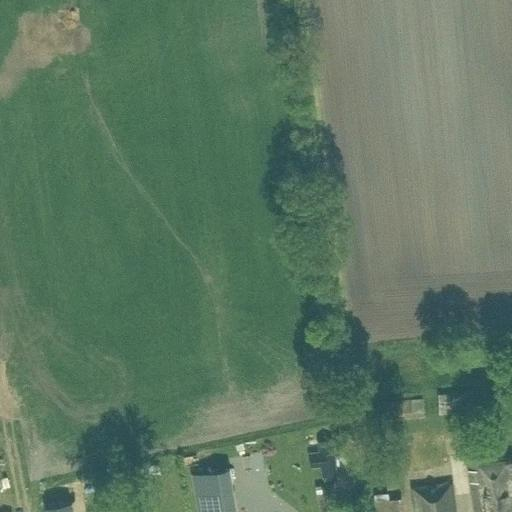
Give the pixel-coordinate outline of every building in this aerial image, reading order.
[(438,413),(471,411),(470,392),(437,394),(438,413)] [(511,511),(511,455),(504,456),(503,446),(463,452),(472,511),(511,511)] [(235,511),(227,465),(191,471),(198,511),(235,511)] [(452,511),(448,482),(410,488),(413,511),(452,511)] [(71,511),(69,500),(44,505),(45,511),(71,511)]
